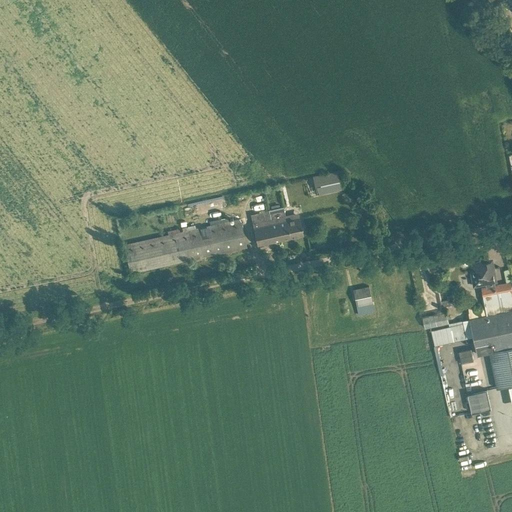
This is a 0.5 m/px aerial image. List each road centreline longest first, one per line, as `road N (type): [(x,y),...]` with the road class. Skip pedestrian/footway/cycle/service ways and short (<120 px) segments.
road 1 (track): [(0,329),(260,274)]
road 2 (unclassified): [(260,274),(511,223)]
